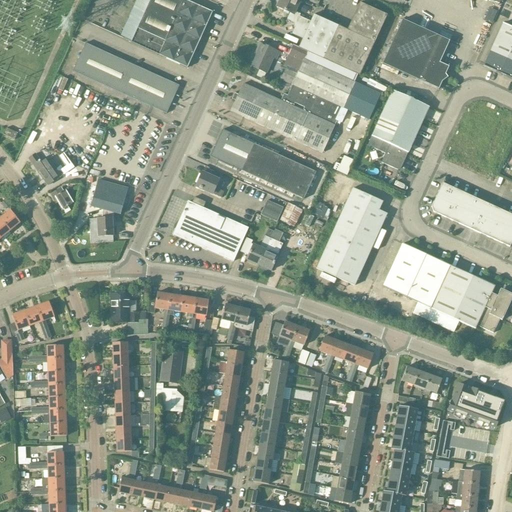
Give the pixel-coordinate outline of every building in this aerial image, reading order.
[(212,14),(184,1),(181,0),(150,0),(131,44),(187,69),(212,14)] [(294,0),(280,0),(276,8),(289,14),(287,20),(294,23),(294,27),(294,28),(292,34),(302,39),(298,48),(307,52),(357,75),(359,76),(387,16),(359,3),(347,30),(320,18),(313,15),(310,22),(299,17),(300,14),(294,12),(299,2),(294,0)] [(492,23),(496,11),(488,8),(483,20),(492,23)] [(447,79),(444,75),(448,68),(439,64),(449,42),(401,21),(381,65),(438,91),(441,83),(447,79)] [(482,67),(511,80),(511,29),(502,24),(482,67)] [(73,72),(166,115),(179,87),(85,44),(73,72)] [(250,67),(266,74),(273,60),(276,61),(279,53),(261,45),(250,67)] [(292,45),(288,54),(294,57),(289,69),(298,73),(303,60),(307,52),(298,48),(292,45)] [(307,52),(303,60),(354,83),(357,75),(307,52)] [(291,85),(287,96),(284,94),(281,102),(243,84),(230,111),(310,148),(311,149),(321,153),(334,126),(333,126),(341,108),(343,108),(369,120),(380,95),(354,83),(303,60),(298,73),(289,69),(286,67),(280,80),(291,85)] [(428,108),(391,92),(367,147),(384,155),(380,164),(396,171),(399,171),(400,169),(428,108)] [(494,183),(511,143),(511,125),(496,118),(471,173),(494,183)] [(3,135),(15,140),(18,134),(6,128),(3,135)] [(222,131),(210,158),(304,201),(316,174),(222,131)] [(34,156),(28,161),(47,187),(58,179),(44,159),(39,163),(34,156)] [(201,173),(195,187),(213,195),(221,198),(224,192),(216,188),(215,188),(218,180),(218,179),(220,176),(213,173),(211,177),(201,173)] [(96,184),(90,207),(102,210),(102,212),(103,219),(97,219),(97,221),(97,227),(98,238),(100,237),(100,238),(105,238),(105,237),(112,237),(112,236),(112,226),(114,226),(114,215),(114,213),(120,215),(127,189),(97,180),(96,184)] [(472,198),(442,184),(431,208),(433,213),(459,225),(472,198)] [(72,205),(64,193),(62,194),(60,190),(49,196),(53,203),(56,201),(62,211),(72,205)] [(316,270),(354,287),(386,215),(378,212),(382,203),(352,190),(316,270)] [(187,203),(172,236),(233,262),(247,229),(202,209),(205,203),(193,198),(190,205),(187,203)] [(492,207),(472,198),(459,225),(479,235),(492,207)] [(2,203),(1,204),(5,209),(7,207),(9,206),(5,200),(2,203)] [(263,210),(260,216),(278,223),(280,217),(284,209),(267,201),(263,210)] [(294,228),(302,211),(288,204),(280,220),(294,228)] [(316,214),(322,217),(327,208),(321,205),(316,214)] [(511,242),(511,216),(492,207),(479,235),(509,248),(511,242)] [(9,211),(0,217),(0,220),(9,232),(19,224),(20,223),(9,210),(9,211)] [(0,220),(0,239),(9,232),(0,220)] [(249,255),(246,262),(258,267),(268,245),(271,239),(274,231),(268,228),(265,235),(264,236),(260,248),(253,245),(249,255)] [(253,245),(251,244),(252,241),(246,238),(240,252),(249,255),(253,245)] [(268,245),(258,267),(270,272),(282,244),(271,239),(268,245)] [(402,246),(383,288),(417,304),(458,322),(475,330),(477,324),(483,327),(482,328),(493,333),(493,334),(499,321),(501,322),(511,297),(511,295),(500,290),(497,297),(491,295),(494,287),(450,267),(402,246)] [(129,293),(111,293),(111,323),(127,323),(129,323),(129,313),(129,293)] [(150,298),(148,313),(154,314),(154,309),(164,310),(167,311),(170,295),(157,293),(156,299),(150,298)] [(167,311),(167,315),(170,315),(173,316),(173,311),(180,313),(183,296),(170,295),(167,311)] [(183,296),(180,313),(187,313),(186,318),(189,318),(188,329),(188,324),(191,325),(191,324),(194,324),(195,319),(192,318),(192,314),(195,298),(183,296)] [(192,314),(192,318),(195,319),(196,315),(206,316),(208,300),(195,298),(192,314)] [(141,311),(133,311),(133,313),(136,313),(139,313),(139,320),(147,320),(148,300),(141,300),(141,311)] [(49,302),(36,306),(42,322),(45,321),(55,318),(49,302)] [(221,322),(219,327),(226,329),(227,326),(229,327),(230,326),(232,327),(237,308),(225,304),(221,320),(221,322)] [(36,306),(24,311),(30,327),(30,326),(39,323),(42,322),(36,306)] [(237,308),(232,327),(235,327),(235,328),(237,328),(252,332),(255,318),(249,317),(250,311),(237,308)] [(24,311),(11,315),(14,323),(17,331),(19,335),(16,336),(18,342),(24,340),(22,334),(23,333),(22,330),(30,327),(24,311)] [(129,323),(127,323),(128,335),(136,334),(147,334),(147,321),(147,320),(139,320),(139,313),(136,313),(133,313),(129,313),(129,323)] [(213,318),(210,329),(216,331),(218,322),(219,319),(213,318)] [(203,330),(203,334),(211,336),(212,330),(210,330),(211,322),(205,321),(203,330)] [(275,322),(271,334),(279,337),(283,325),(275,322)] [(279,337),(277,343),(286,347),(287,344),(290,345),(297,326),(285,322),(283,325),(279,337)] [(43,326),(40,327),(43,333),(48,331),(46,325),(43,326)] [(297,326),(290,345),(293,346),(294,347),(295,343),(304,346),(309,331),(297,326)] [(48,331),(43,333),(45,340),(46,340),(48,339),(50,338),(51,338),(48,331)] [(187,331),(186,337),(192,338),(190,345),(195,346),(193,355),(201,356),(203,344),(204,344),(205,337),(193,335),(193,332),(187,331)] [(319,351),(331,356),(336,341),(324,336),(319,351)] [(336,341),(331,356),(333,357),(334,357),(343,360),(348,345),(336,341)] [(112,343),(113,356),(128,355),(127,343),(112,343)] [(285,349),(284,352),(287,353),(287,352),(290,353),(293,346),(290,345),(287,344),(286,347),(285,349)] [(348,345),(343,360),(352,363),(352,364),(355,365),(360,350),(348,345)] [(63,346),(47,347),(47,356),(47,360),(64,359),(63,346)] [(163,349),(159,382),(179,385),(183,352),(163,349)] [(229,350),(227,363),(242,365),(244,353),(229,350)] [(297,363),(305,365),(309,353),(302,350),(297,363)] [(360,350),(355,365),(357,365),(367,369),(373,354),(360,350)] [(1,359),(0,360),(0,368),(7,380),(12,377),(12,353),(1,359)] [(310,354),(305,366),(311,368),(316,356),(310,354)] [(128,355),(113,356),(113,368),(128,367),(128,355)] [(64,359),(47,360),(47,363),(48,372),(64,372),(64,359)] [(288,363),(273,361),(271,373),(286,375),(288,363)] [(227,363),(225,374),(240,377),(242,365),(227,363)] [(324,365),(322,372),(325,373),(327,374),(330,366),(327,365),(327,366),(324,365)] [(113,368),(114,380),(128,379),(128,367),(113,368)] [(406,367),(401,381),(413,385),(418,371),(406,367)] [(418,371),(413,385),(424,389),(425,390),(430,375),(418,371)] [(64,372),(48,372),(48,382),(48,385),(65,385),(64,372)] [(286,375),(271,373),(269,385),(284,388),(286,375)] [(240,377),(225,374),(223,386),(238,389),(240,377)] [(424,389),(422,395),(428,397),(430,392),(436,394),(441,380),(430,375),(425,390),(424,389)] [(371,379),(366,377),(362,387),(367,389),(371,379)] [(129,391),(128,379),(114,380),(114,392),(129,391)] [(162,389),(163,384),(158,384),(158,391),(158,397),(160,397),(159,411),(182,413),(183,399),(176,398),(176,390),(162,389)] [(65,385),(48,385),(48,389),(49,398),(65,397),(65,385)] [(269,385),(267,397),(282,400),(284,388),(269,385)] [(451,402),(447,411),(494,428),(498,418),(497,418),(502,401),(480,393),(481,392),(471,389),(471,390),(457,385),(451,402)] [(238,389),(223,386),(221,398),(236,401),(238,389)] [(129,403),(129,391),(114,392),(115,404),(129,403)] [(370,395),(354,393),(352,405),(368,408),(370,395)] [(65,397),(49,398),(49,408),(49,411),(65,410),(65,397)] [(280,412),(282,400),(267,397),(265,409),(280,412)] [(234,413),(236,401),(221,398),(219,410),(234,413)] [(130,415),(129,403),(115,404),(115,416),(130,415)] [(310,404),(307,417),(313,418),(316,405),(310,404)] [(368,408),(352,405),(350,417),(365,420),(368,408)] [(398,406),(396,417),(415,421),(417,410),(398,406)] [(6,407),(0,409),(0,423),(0,424),(11,419),(6,407)] [(280,412),(265,409),(263,422),(278,424),(280,412)] [(65,410),(49,411),(49,414),(49,424),(66,423),(65,410)] [(219,410),(217,422),(232,424),(234,413),(219,410)] [(130,415),(115,416),(115,428),(130,427),(130,415)] [(350,417),(348,429),(363,432),(365,420),(350,417)] [(396,417),(394,428),(413,431),(415,421),(396,417)] [(217,422),(215,434),(230,436),(232,424),(217,422)] [(278,424),(263,422),(261,434),(276,436),(278,424)] [(39,434),(39,440),(46,440),(46,437),(50,437),(66,436),(66,423),(49,424),(50,433),(46,433),(46,434),(39,434)] [(131,439),(130,427),(115,428),(116,440),(131,439)] [(394,428),(393,439),(411,442),(413,431),(394,428)] [(348,429),(345,441),(361,444),(363,432),(348,429)] [(230,436),(215,434),(213,446),(228,448),(230,436)] [(276,436),(261,434),(259,446),(274,448),(276,436)] [(131,451),(131,439),(116,440),(116,452),(131,451)] [(393,439),(390,450),(395,451),(395,450),(409,453),(409,452),(411,442),(393,439)] [(361,444),(345,441),(343,453),(359,456),(361,444)] [(213,446),(211,458),(226,460),(228,448),(213,446)] [(259,446),(257,458),(272,461),(274,448),(259,446)] [(395,451),(393,461),(412,464),(414,453),(409,452),(409,453),(395,450),(395,451)] [(63,452),(47,453),(47,463),(47,466),(63,465),(63,452)] [(343,453),(341,465),(356,468),(359,456),(343,453)] [(209,470),(224,472),(226,460),(211,458),(209,470)] [(272,461),(257,458),(255,470),(270,472),(272,461)] [(393,461),(391,471),(410,475),(412,464),(393,461)] [(435,461),(434,468),(448,470),(449,463),(435,461)] [(63,465),(47,466),(48,469),(48,470),(48,479),(64,478),(63,465)] [(356,468),(341,465),(339,477),(354,480),(356,468)] [(269,478),(270,472),(255,470),(253,483),(268,485),(275,487),(276,479),(269,478)] [(459,470),(458,482),(463,483),(479,484),(480,472),(464,471),(459,470)] [(391,471),(389,482),(408,485),(410,475),(391,471)] [(208,476),(207,483),(207,485),(226,489),(227,480),(208,476)] [(336,489),(352,492),(354,480),(339,477),(336,489)] [(48,479),(41,479),(42,489),(42,492),(44,492),(48,492),(64,491),(64,490),(64,478),(48,479)] [(121,478),(118,492),(130,495),(133,480),(121,478)] [(133,480),(130,495),(142,497),(145,483),(133,480)] [(387,492),(387,493),(401,495),(401,496),(406,497),(408,485),(389,482),(387,492)] [(458,482),(457,494),(477,496),(479,484),(463,483),(458,482)] [(145,483),(142,497),(153,500),(157,485),(145,483)] [(157,485),(153,500),(165,502),(168,488),(157,485)] [(168,488),(165,502),(177,505),(180,490),(168,488)] [(334,502),(350,504),(352,492),(336,489),(334,502)] [(180,490),(177,505),(189,507),(192,493),(180,490)] [(64,491),(48,492),(48,495),(49,504),(49,505),(65,504),(65,503),(64,491)] [(253,491),(248,511),(347,511),(348,511),(344,510),(343,511),(280,511),(254,507),(257,492),(253,491)] [(383,491),(381,502),(399,506),(401,496),(401,495),(387,493),(387,492),(383,491)] [(192,493),(189,507),(201,510),(204,495),(199,494),(192,493)] [(456,495),(456,500),(461,501),(461,507),(476,509),(477,496),(457,494),(456,495)] [(204,495),(201,510),(210,511),(212,511),(216,498),(204,495)] [(381,502),(378,511),(398,511),(399,506),(381,502)]
